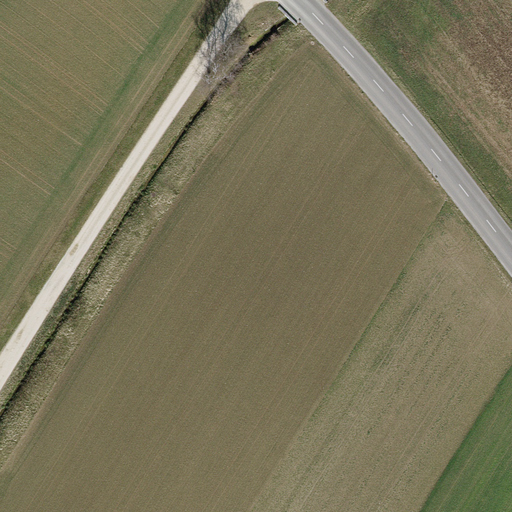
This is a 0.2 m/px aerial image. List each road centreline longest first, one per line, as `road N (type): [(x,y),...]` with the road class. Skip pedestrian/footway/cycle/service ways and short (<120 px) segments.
road 1 (track): [(246,0),(0,375)]
road 2 (tertiary): [(298,0),(415,127),(511,251)]
